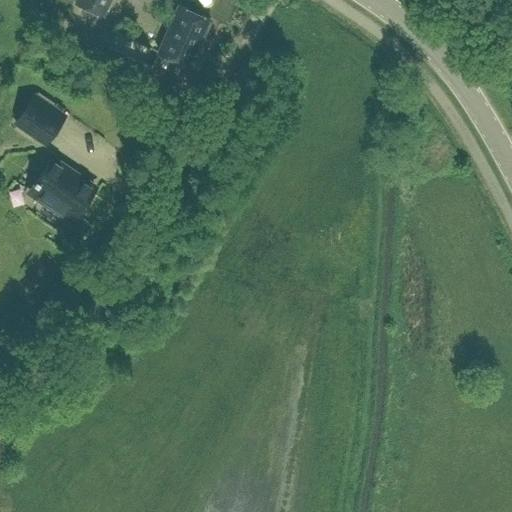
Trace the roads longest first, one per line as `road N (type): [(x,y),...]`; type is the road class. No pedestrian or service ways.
road 1 (track): [(0,428),(16,421),(88,317),(271,0)]
road 2 (secondary): [(511,168),(455,76),(372,0)]
